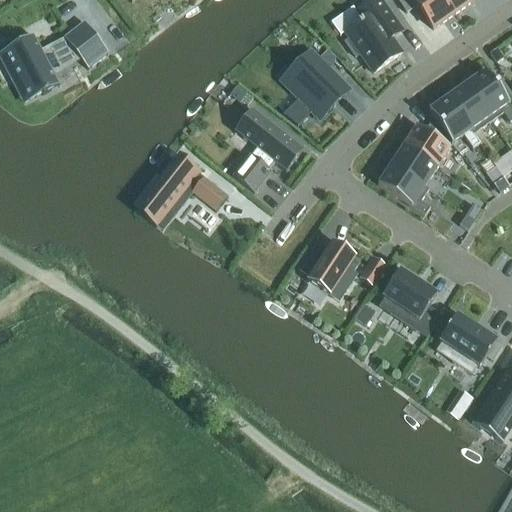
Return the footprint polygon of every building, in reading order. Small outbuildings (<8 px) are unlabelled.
[(361,22),(344,35),(349,42),(344,45),(355,60),(359,56),(373,76),(401,56),(391,42),(390,40),(400,32),(401,34),(402,34),(378,0),(374,0),(355,14),(361,22)] [(452,18),(439,0),(394,0),(406,16),(416,9),(432,32),(452,18)] [(439,0),(452,18),(473,4),(469,0),(439,0)] [(16,79),(28,103),(41,96),(41,97),(59,88),(50,71),(76,58),(87,72),(108,56),(83,24),(63,40),(63,41),(40,53),(32,38),(3,54),(3,55),(7,53),(19,77),(16,79)] [(496,51),(489,56),(496,66),(503,61),(496,51)] [(327,54),(320,61),(328,69),(335,62),(327,54)] [(287,91),(319,123),(349,94),(312,57),(294,75),(299,80),(287,91)] [(465,87),(491,124),(502,116),(509,125),(511,122),(511,112),(485,74),(465,87)] [(473,137),(491,124),(465,87),(447,100),(473,137)] [(246,97),(239,107),(245,111),(252,102),(246,97)] [(432,121),(449,145),(450,147),(463,138),(472,151),(479,146),(473,137),(447,100),(427,114),(432,121)] [(271,174),(269,173),(274,166),(285,175),(303,153),(258,118),(241,141),(255,152),(251,158),(249,157),(231,179),(253,196),(271,174)] [(402,149),(436,171),(449,152),(446,150),(449,145),(432,121),(423,134),(415,129),(402,149)] [(423,191),(424,190),(436,171),(402,149),(390,168),(423,191)] [(202,182),(197,179),(200,174),(178,157),(140,205),(150,213),(151,212),(163,221),(186,192),(215,215),(227,199),(203,180),(202,182)] [(423,191),(390,168),(377,188),(424,219),(429,211),(420,205),(428,192),(424,190),(423,191)] [(503,180),(493,188),(499,195),(508,188),(503,180)] [(465,218),(473,224),(480,213),(472,208),(465,218)] [(467,234),(473,224),(465,218),(458,228),(467,234)] [(312,253),(298,274),(308,280),(306,284),(328,299),(335,288),(345,295),(357,277),(353,275),(359,266),(353,262),(354,260),(332,245),(327,252),(322,260),(312,253)] [(357,279),(370,288),(383,268),(373,261),(367,271),(363,269),(357,279)] [(417,323),(411,332),(426,341),(441,318),(428,309),(436,297),(399,273),(381,300),(383,301),(417,323)] [(365,329),(374,315),(363,308),(354,322),(365,329)] [(440,346),(456,356),(451,365),(471,378),(476,369),(478,371),(485,360),(492,364),(501,350),(495,346),(496,344),(491,341),(491,340),(480,333),(456,318),(438,344),(440,346)] [(511,363),(474,421),(497,436),(507,421),(511,424),(511,363)] [(454,406),(464,412),(471,402),(461,396),(454,406)]
